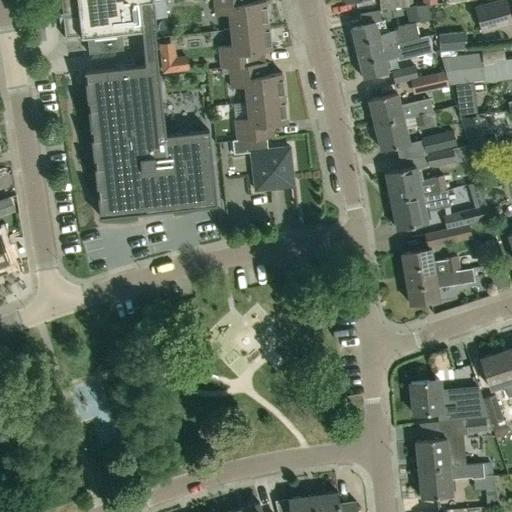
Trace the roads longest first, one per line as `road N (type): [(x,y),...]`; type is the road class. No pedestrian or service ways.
road 1 (residential): [(52,307),(223,258),(358,237)]
road 2 (residential): [(52,307),(4,0)]
road 3 (residential): [(114,511),(252,467),(378,449)]
road 4 (residential): [(358,237),(306,0)]
road 5 (residential): [(369,357),(511,306)]
road 6 (residential): [(369,357),(358,237)]
